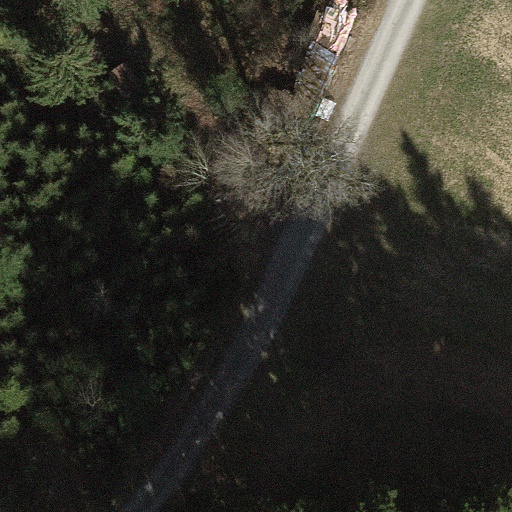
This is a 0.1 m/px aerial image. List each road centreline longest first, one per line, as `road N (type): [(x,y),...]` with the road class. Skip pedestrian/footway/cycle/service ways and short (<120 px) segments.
road 1 (track): [(144,511),(208,430),(295,268),(416,0)]
road 2 (track): [(295,268),(123,0)]
